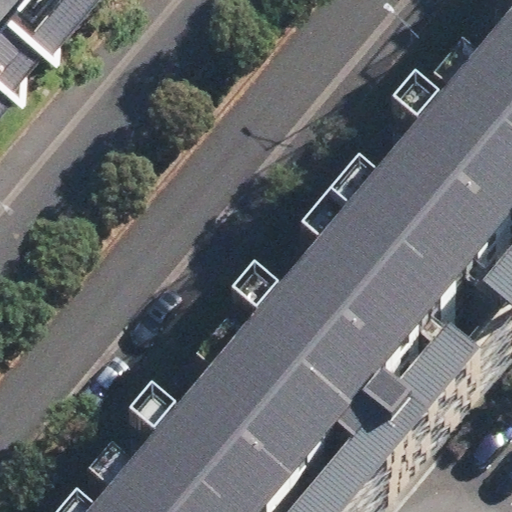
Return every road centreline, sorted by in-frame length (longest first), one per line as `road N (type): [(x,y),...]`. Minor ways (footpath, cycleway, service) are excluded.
road 1 (tertiary): [(363,0),(0,421)]
road 2 (tertiary): [(0,250),(209,0)]
